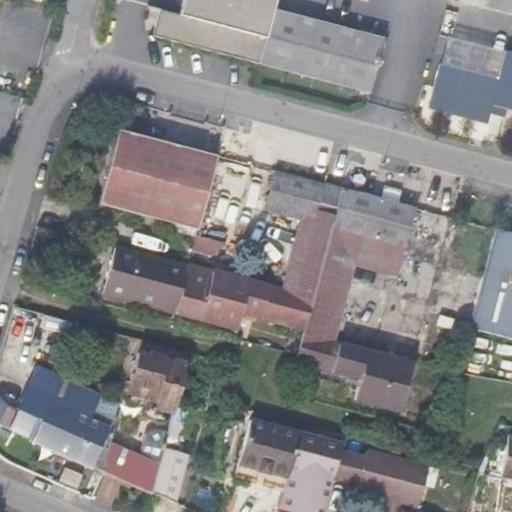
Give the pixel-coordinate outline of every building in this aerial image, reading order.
[(275,0),(178,0),(174,14),(159,10),(152,36),(258,65),(275,0)] [(379,13),(329,0),(275,0),(258,65),(359,92),(379,13)] [(497,78),(444,63),(438,67),(428,106),(431,111),(484,124),(488,122),(493,106),(511,110),(511,59),(504,58),(497,78)] [(196,229),(216,156),(120,131),(100,203),(196,229)] [(316,210),(323,185),(274,172),(264,210),(300,219),(280,290),(187,266),(187,267),(174,313),(174,314),(236,330),(241,312),(304,328),(315,287),(329,235),(334,215),(316,210)] [(341,189),(323,185),(316,210),(334,215),(341,189)] [(357,243),(351,263),(395,275),(413,208),(341,189),(334,215),(329,235),(357,243)] [(511,234),(494,230),(468,329),(511,339),(511,234)] [(225,243),(195,235),(191,251),(211,256),(225,245),(225,243)] [(302,336),(331,343),(351,263),(357,243),(329,235),(315,287),(304,328),(302,336)] [(174,313),(187,267),(100,245),(88,291),(174,313)] [(296,356),(294,366),(356,383),(351,402),(398,414),(410,364),(331,343),(302,336),(296,356)] [(172,416),(189,354),(142,341),(127,397),(157,405),(154,412),(172,416)] [(57,383),(48,405),(88,422),(92,413),(97,400),(57,383)] [(92,413),(88,422),(48,405),(39,426),(32,442),(102,473),(109,448),(116,419),(92,413)] [(39,426),(0,409),(0,428),(32,442),(39,426)] [(185,425),(170,421),(167,431),(161,453),(159,462),(151,493),(174,500),(184,459),(176,457),(185,425)] [(339,452),(340,446),(249,422),(233,476),(283,490),(276,511),(322,511),(332,479),(339,452)] [(161,453),(167,431),(153,427),(145,435),(138,457),(130,487),(131,488),(151,493),(159,462),(161,453)] [(500,479),(511,480),(511,437),(507,437),(500,479)] [(138,457),(111,441),(109,448),(102,473),(130,487),(138,457)] [(365,459),(339,452),(332,479),(359,486),(356,492),(385,500),(400,503),(418,508),(428,470),(366,454),(365,459)] [(385,500),(382,511),(397,511),(400,503),(385,500)]
